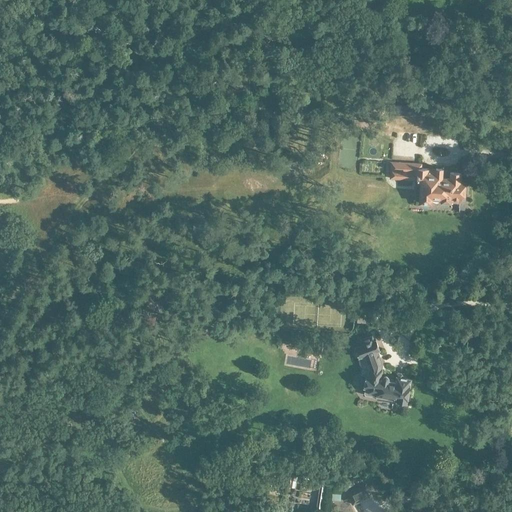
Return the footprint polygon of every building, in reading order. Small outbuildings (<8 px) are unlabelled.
[(419,181),(419,186),(420,186),(420,200),(431,201),(431,197),(441,198),(442,201),(450,201),(450,197),(463,197),(464,182),(460,182),(461,172),(450,172),(450,178),(441,178),(442,168),(436,168),(436,169),(421,168),(422,163),(390,161),(389,179),(419,181)] [(369,381),(364,380),(363,381),(362,385),(363,387),(367,387),(365,388),(364,393),(365,395),(385,399),(385,397),(396,399),(396,401),(406,403),(410,379),(401,377),(401,374),(396,373),(395,380),(389,379),(389,378),(389,376),(387,375),(386,375),(385,375),(384,375),(383,376),(382,376),(382,378),(379,377),(383,357),(380,357),(373,337),(359,342),(368,366),(368,367),(371,368),(369,381)] [(287,390),(293,402),(300,399),(294,386),(287,390)] [(347,492),(352,504),(371,496),(366,484),(347,492)] [(320,487),(317,507),(322,508),(325,488),(320,487)]
